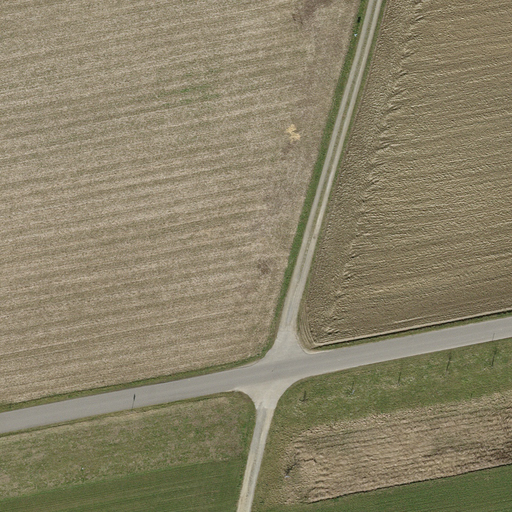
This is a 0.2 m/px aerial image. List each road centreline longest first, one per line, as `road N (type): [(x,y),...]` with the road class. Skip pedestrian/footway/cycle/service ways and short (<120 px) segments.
road 1 (track): [(244,511),(375,0)]
road 2 (unclassified): [(511,328),(0,423)]
